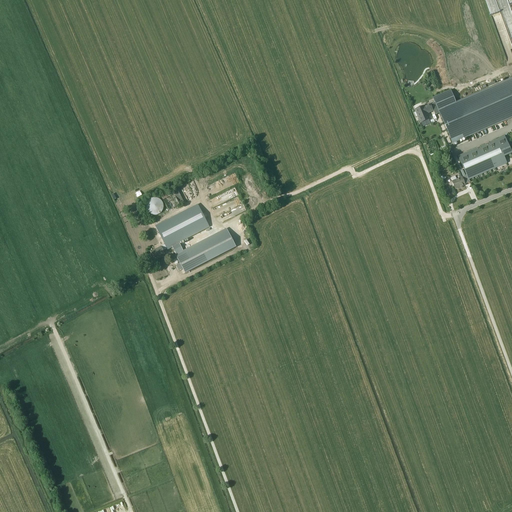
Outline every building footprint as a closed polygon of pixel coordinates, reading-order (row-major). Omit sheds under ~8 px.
[(451,91),(433,99),(452,143),(511,117),(511,78),(456,103),(451,91)] [(422,107),(414,111),(419,124),(427,120),(425,115),(432,112),(429,105),(422,108),(422,107)] [(458,157),(463,168),(466,176),(462,178),(452,182),(455,190),(465,185),(463,182),(468,180),(495,168),(511,160),(511,155),(504,137),(458,157)] [(244,176),(250,192),(257,189),(251,174),(244,176)] [(217,183),(206,187),(211,188),(212,192),(210,193),(208,189),(208,190),(210,195),(216,193),(214,190),(218,188),(217,186),(217,183),(219,187),(219,185),(224,186),(224,189),(232,186),(228,178),(215,183),(217,183)] [(188,191),(191,190),(188,184),(181,186),(184,192),(188,190),(188,191)] [(184,203),(176,188),(171,190),(173,193),(162,198),(168,211),(184,203)] [(146,206),(146,207),(146,208),(146,209),(147,210),(147,211),(148,212),(148,213),(149,213),(149,214),(150,214),(151,215),(152,215),(153,215),(154,216),(155,216),(156,216),(156,215),(157,215),(158,215),(159,214),(160,214),(160,213),(161,213),(161,212),(162,212),(162,211),(163,210),(163,209),(163,208),(163,207),(163,206),(163,205),(163,204),(163,203),(162,202),(161,201),(160,200),(159,199),(158,199),(157,198),(156,198),(155,198),(154,198),(153,198),(152,198),(152,199),(151,199),(150,199),(150,200),(149,200),(148,201),(147,202),(147,203),(146,204),(146,205),(146,206)] [(167,249),(172,247),(179,243),(209,228),(197,205),(155,227),(165,245),(161,247),(151,252),(155,260),(165,255),(163,251),(167,249)] [(235,247),(226,230),(183,252),(179,243),(172,247),(177,255),(176,255),(185,273),(235,247)]
